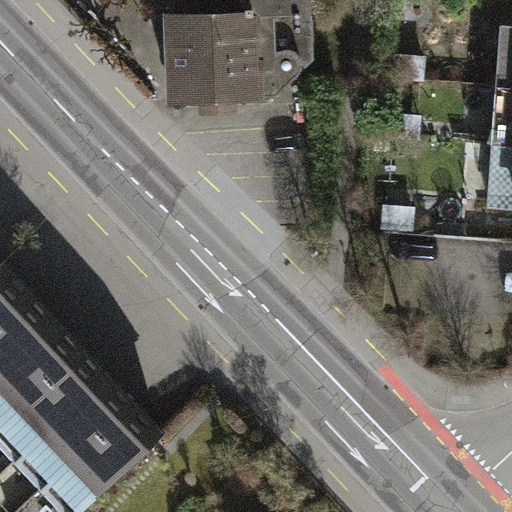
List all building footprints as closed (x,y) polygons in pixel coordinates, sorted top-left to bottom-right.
[(241,0),(242,0),(166,3),(170,104),(197,103),(198,114),(238,112),(237,101),(279,100),(313,64),(309,0),(241,0)] [(511,14),(496,13),(492,77),(511,78),(511,14)] [(511,78),(492,77),(487,140),(511,141),(511,78)] [(511,141),(487,140),(483,203),(511,205),(511,141)] [(0,262),(0,444),(60,511),(76,511),(160,438),(2,261),(0,262)]
